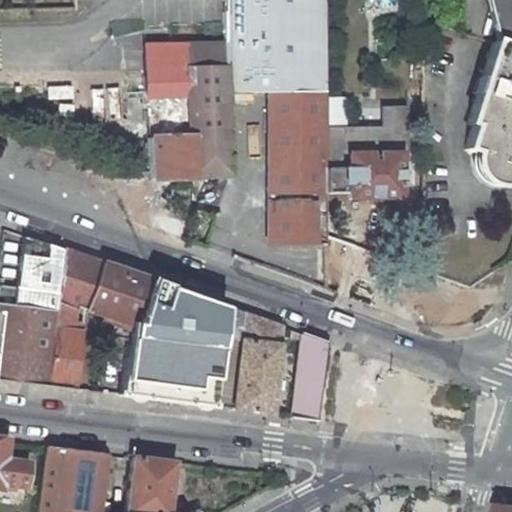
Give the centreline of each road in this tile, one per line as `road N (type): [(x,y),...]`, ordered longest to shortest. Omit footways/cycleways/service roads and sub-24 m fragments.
road 1 (secondary): [(500,339),(0,152)]
road 2 (residential): [(349,473),(324,452),(0,412)]
road 3 (residential): [(349,473),(380,459),(501,474)]
